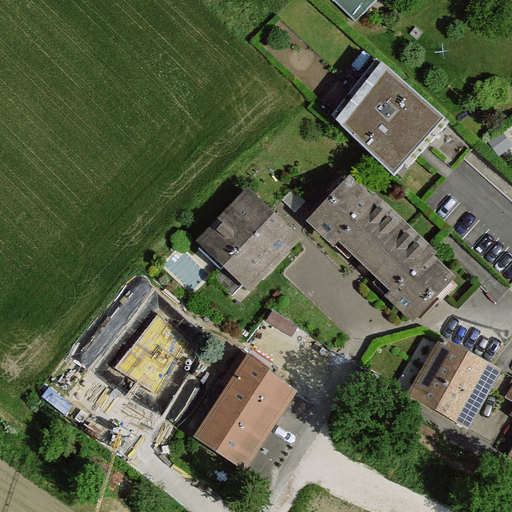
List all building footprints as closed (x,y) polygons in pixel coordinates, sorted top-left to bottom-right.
[(335,0),(356,20),(376,0),(335,0)] [(341,125),(397,178),(450,122),(387,66),(341,125)] [(458,281),(354,181),(313,224),(338,248),(343,243),(398,294),(393,299),(418,323),(458,281)] [(251,193),(202,244),(248,288),(297,237),(251,193)] [(472,430),(503,373),(446,343),(415,398),(472,430)] [(295,390),(249,359),(196,436),(242,467),(295,390)]
